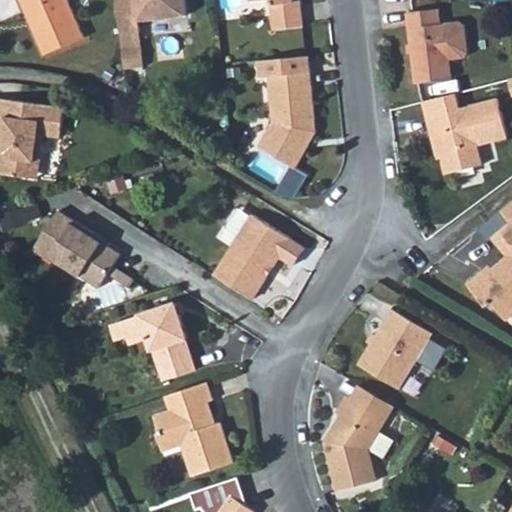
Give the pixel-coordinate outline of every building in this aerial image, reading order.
[(24,0),(49,57),(89,40),(70,0),(24,0)] [(119,0),(124,39),(143,37),(142,26),(190,21),(187,0),(119,0)] [(253,0),(254,6),(273,4),(276,37),(306,33),(303,8),(297,8),(295,0),(253,0)] [(418,89),(455,86),(450,27),(443,28),(442,13),(410,16),(418,89)] [(450,27),(453,66),(472,64),(469,26),(450,27)] [(143,37),(124,39),(125,54),(145,52),(143,37)] [(125,54),(127,74),(147,72),(145,52),(125,54)] [(273,116),(257,147),(296,169),(310,144),(306,141),(313,128),(312,111),(316,111),(311,52),(261,56),(262,73),(269,72),(273,116)] [(464,112),(459,97),(424,106),(434,141),(438,139),(449,180),(485,171),(479,151),(508,143),(498,103),(464,112)] [(14,161),(38,164),(41,138),(58,140),(62,109),(0,101),(0,119),(0,132),(0,177),(12,179),(14,161)] [(14,161),(12,179),(35,182),(38,164),(14,161)] [(5,218),(11,232),(41,221),(36,207),(5,218)] [(94,235),(59,212),(32,254),(46,263),(50,258),(98,290),(108,275),(129,288),(143,267),(122,253),(120,257),(92,239),(94,235)] [(289,235),(251,213),(213,275),(251,299),(280,254),(294,264),(304,247),(292,240),(289,235)] [(511,217),(489,237),(506,257),(488,273),(483,268),(465,284),(481,302),(487,297),(504,315),(511,308),(511,217)] [(163,380),(193,370),(183,339),(188,338),(175,303),(109,325),(114,342),(127,338),(130,345),(146,340),(149,350),(153,350),(163,380)] [(362,363),(404,388),(436,331),(396,307),(362,363)] [(214,399),(209,385),(167,399),(171,411),(155,417),(165,448),(181,443),(191,473),(233,459),(221,422),(212,424),(205,401),(214,399)] [(387,418),(394,405),(361,386),(355,398),(387,418)] [(340,490),(379,481),(372,446),(387,418),(355,398),(349,395),(339,414),(345,417),(329,443),(340,490)] [(257,511),(258,511),(240,482),(192,497),(197,511),(202,511),(205,511),(204,511),(257,511)]
